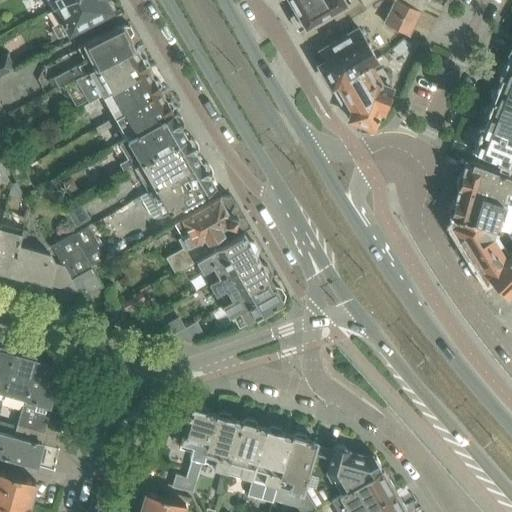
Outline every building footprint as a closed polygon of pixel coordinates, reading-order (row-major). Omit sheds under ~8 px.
[(34,0),(36,1),(37,0),(44,0),(51,10),(68,0),(34,0)] [(68,0),(51,10),(59,24),(51,28),(58,40),(112,10),(111,8),(109,10),(103,0),(68,0)] [(297,12),(290,16),(298,31),(305,27),(306,27),(310,28),(310,29),(319,23),(320,18),(325,15),(326,17),(340,8),(340,7),(349,1),(348,0),(298,0),(292,4),(297,12)] [(360,0),(363,3),(366,9),(380,0),(360,0)] [(397,0),(396,0),(391,12),(413,23),(419,11),(397,0)] [(397,0),(419,11),(424,0),(397,0)] [(391,12),(385,23),(404,33),(408,35),(413,23),(391,12)] [(85,62),(54,77),(57,83),(59,88),(89,72),(134,48),(130,40),(131,39),(130,37),(133,33),(129,25),(129,26),(124,26),(123,23),(77,47),(78,48),(85,62)] [(337,83),(369,64),(377,59),(358,29),(320,52),(325,61),(320,64),(324,71),(323,74),(328,82),(331,84),(332,85),(337,83)] [(134,48),(89,72),(103,97),(149,71),(148,70),(148,69),(147,67),(149,64),(146,58),(142,58),(140,56),(141,55),(141,54),(137,48),(136,48),(134,48)] [(7,53),(0,56),(0,77),(15,70),(7,53)] [(500,64),(497,70),(500,73),(498,77),(511,83),(511,56),(507,54),(507,55),(509,56),(507,61),(505,60),(503,63),(500,64)] [(369,64),(337,83),(341,88),(353,110),(350,119),(356,121),(356,127),(357,127),(362,131),(367,130),(371,126),(373,127),(379,110),(384,112),(392,89),(387,87),(389,80),(381,67),(373,72),(369,64)] [(149,71),(103,97),(115,117),(161,90),(159,88),(161,85),(158,79),(154,79),(153,77),(152,77),(149,71)] [(493,89),(490,95),(492,98),(491,101),(511,109),(511,83),(498,77),(498,78),(500,79),(498,85),(496,89),(493,89)] [(161,90),(115,117),(127,139),(173,112),(172,110),(174,106),(170,101),(166,101),(165,98),(165,99),(160,91),(161,91),(161,90)] [(98,100),(85,107),(88,113),(101,106),(98,100)] [(480,123),(480,124),(511,136),(511,109),(491,101),(490,105),(489,105),(486,105),(484,111),(486,114),(484,121),(482,124),(480,123)] [(127,139),(119,143),(129,158),(120,164),(125,172),(134,167),(187,137),(182,128),(182,127),(184,126),(183,125),(183,124),(183,123),(183,122),(183,121),(183,120),(183,119),(182,118),(182,117),(181,117),(181,116),(180,116),(180,115),(179,115),(179,114),(178,114),(177,114),(177,113),(176,113),(174,114),(174,113),(173,112),(127,139)] [(109,121),(95,129),(99,135),(112,127),(109,121)] [(475,129),(472,136),(474,140),(476,140),(472,150),(475,151),(474,153),(477,154),(478,154),(499,162),(499,163),(502,164),(503,161),(511,164),(511,136),(480,124),(478,128),(475,129)] [(187,137),(134,167),(148,191),(201,161),(196,152),(196,151),(198,150),(197,150),(198,149),(198,148),(198,147),(198,146),(197,146),(197,145),(197,144),(197,143),(196,142),(196,141),(195,141),(195,140),(194,140),(194,139),(193,139),(193,138),(192,138),(191,138),(191,137),(190,137),(188,138),(187,137)] [(458,174),(455,183),(456,183),(458,187),(501,202),(505,189),(510,191),(511,184),(511,177),(507,175),(468,160),(464,172),(463,172),(463,171),(462,171),(462,172),(458,174)] [(148,191),(140,196),(152,217),(158,218),(162,215),(212,187),(215,185),(210,177),(211,176),(210,175),(212,174),(212,173),(212,172),(212,171),(212,170),(211,169),(211,168),(211,167),(210,167),(210,166),(210,165),(209,165),(209,164),(208,164),(208,163),(207,163),(206,162),(205,162),(204,161),(202,162),(202,161),(201,161),(148,191)] [(22,165),(13,169),(19,182),(28,178),(22,165)] [(0,184),(7,186),(9,181),(0,166),(0,184)] [(57,179),(50,183),(58,197),(64,194),(57,179)] [(11,185),(8,197),(20,201),(24,199),(15,183),(11,185)] [(450,202),(448,210),(448,211),(450,214),(450,215),(451,215),(452,216),(494,228),(497,215),(503,217),(507,204),(501,202),(458,187),(454,199),(451,202),(450,202)] [(182,248),(165,257),(174,273),(195,261),(229,241),(224,234),(221,228),(227,224),(234,226),(237,217),(235,216),(231,210),(234,204),(229,195),(222,195),(217,197),(174,222),(183,237),(178,240),(182,248)] [(73,202),(64,208),(72,223),(82,217),(73,202)] [(453,224),(451,225),(486,283),(492,280),(504,293),(507,291),(509,294),(511,290),(511,251),(506,257),(492,235),(494,228),(452,216),(452,217),(454,218),(454,219),(453,224)] [(0,223),(0,224),(0,269),(2,269),(11,272),(23,229),(0,223)] [(73,234),(51,247),(63,267),(71,281),(71,280),(93,269),(92,268),(107,259),(101,247),(88,225),(73,234)] [(23,229),(11,272),(12,272),(14,276),(21,278),(24,275),(30,277),(32,281),(36,282),(42,281),(51,283),(60,286),(77,291),(77,290),(71,281),(63,267),(56,265),(50,255),(19,246),(23,229)] [(229,241),(195,261),(202,273),(204,271),(211,282),(257,256),(258,250),(254,242),(248,241),(243,233),(229,241)] [(211,282),(208,284),(216,295),(218,294),(224,305),(270,278),(271,273),(272,273),(267,265),(261,263),(257,256),(211,282)] [(93,269),(71,280),(77,290),(84,286),(88,294),(91,292),(96,293),(98,292),(99,287),(102,286),(94,271),(93,269)] [(224,305),(222,306),(229,317),(231,316),(238,328),(283,302),(283,301),(284,295),(285,295),(280,287),(274,286),(270,278),(224,305)] [(130,298),(124,302),(124,303),(130,314),(131,315),(138,310),(135,305),(135,304),(134,305),(130,298)] [(175,319),(164,326),(170,337),(182,330),(175,319)] [(182,330),(170,337),(182,340),(191,335),(186,327),(182,330)] [(0,396),(2,397),(14,356),(15,354),(12,353),(13,351),(10,349),(4,347),(0,346),(0,396)] [(14,356),(2,397),(25,404),(36,362),(37,360),(34,359),(35,357),(32,355),(26,353),(22,353),(21,358),(14,356)] [(25,404),(19,424),(43,431),(46,418),(50,403),(54,404),(56,400),(58,395),(58,391),(53,389),(55,383),(54,383),(55,378),(60,375),(62,370),(58,364),(53,363),(48,365),(44,364),(45,362),(44,362),(43,364),(36,362),(25,404)] [(176,427),(173,440),(180,442),(179,446),(192,449),(190,456),(192,456),(186,477),(176,474),(172,486),(193,492),(193,491),(202,461),(216,413),(215,412),(207,410),(205,406),(205,405),(195,403),(191,406),(190,405),(183,429),(176,427)] [(216,413),(202,461),(214,464),(213,468),(226,472),(240,419),(232,417),(230,413),(230,412),(221,410),(220,410),(216,413)] [(240,419),(226,472),(239,476),(251,479),(266,427),(257,424),(255,420),(246,417),(245,417),(241,420),(240,419)] [(0,456),(35,466),(37,458),(41,459),(43,456),(44,450),(44,445),(42,444),(42,443),(40,442),(43,431),(19,424),(15,437),(5,434),(0,432),(0,456)] [(251,479),(247,494),(273,501),(273,499),(291,434),(282,431),(280,427),(271,424),(266,427),(251,479)] [(291,434),(273,499),(297,506),(299,506),(304,487),(309,469),(316,445),(317,441),(307,438),(305,434),(296,431),(291,434)] [(309,469),(304,487),(316,508),(331,499),(381,469),(380,467),(376,457),(373,455),(372,453),(368,455),(349,450),(349,449),(347,448),(345,446),(338,444),(335,445),(332,445),(331,449),(316,445),(309,469)] [(381,469),(331,499),(337,509),(341,507),(343,511),(359,511),(394,491),(393,490),(394,486),(390,479),(386,478),(385,476),(383,478),(379,471),(381,470),(381,469)] [(0,511),(26,511),(28,508),(36,481),(0,471),(0,511)] [(220,475),(215,492),(220,493),(225,476),(220,475)] [(181,511),(184,503),(145,491),(138,511),(181,511)] [(359,511),(406,511),(407,509),(406,508),(403,502),(399,501),(398,499),(396,500),(392,494),(394,492),(394,491),(359,511)]
